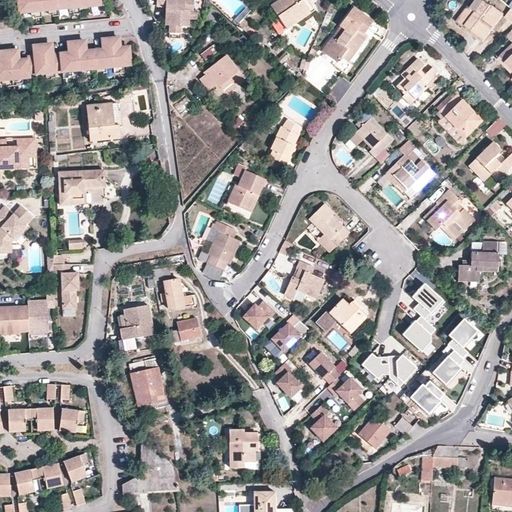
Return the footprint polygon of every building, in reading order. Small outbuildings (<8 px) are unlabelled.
[(101,7),(100,0),(18,0),(20,13),(30,13),(30,20),(41,19),(41,12),(50,11),(51,18),(62,18),(61,10),(69,9),(69,17),(91,15),(90,7),(101,7)] [(164,3),(164,8),(169,8),(167,24),(167,31),(179,32),(180,25),(188,25),(188,9),(184,9),(184,0),(155,0),(155,2),(164,3)] [(286,30),(296,24),(294,21),(308,11),(300,0),(280,0),(270,7),(286,30)] [(306,0),(300,0),(308,11),(294,21),(296,24),(315,12),(306,0)] [(504,15),(484,0),(476,11),(470,6),(469,5),(456,22),(466,30),(469,27),(478,34),(475,37),(483,42),(504,15)] [(483,0),(475,0),(470,6),(476,11),(484,0),(483,0)] [(365,34),(373,23),(353,8),(339,27),(344,31),(337,42),(332,39),(321,53),(337,64),(341,58),(348,63),(355,54),(352,52),(356,45),(359,48),(368,36),(365,34)] [(212,9),(205,20),(213,24),(219,13),(212,9)] [(240,26),(250,14),(245,10),(235,22),(240,26)] [(466,30),(475,37),(478,34),(469,27),(466,30)] [(129,63),(127,45),(118,46),(118,36),(102,38),(103,48),(86,49),(85,39),(69,41),(70,51),(53,52),(52,42),(34,43),(35,54),(25,55),(26,57),(17,57),(16,48),(0,48),(0,74),(1,75),(2,83),(19,82),(19,73),(36,71),(37,78),(54,77),(54,70),(62,69),(63,76),(71,75),(70,68),(78,68),(79,74),(88,74),(88,67),(95,66),(95,73),(105,72),(105,65),(112,65),(112,72),(121,71),(120,64),(129,63)] [(206,62),(220,53),(215,45),(201,55),(206,62)] [(511,45),(498,59),(504,65),(506,62),(511,67),(511,45)] [(214,88),(218,86),(219,89),(241,74),(227,56),(203,73),(205,75),(200,79),(209,92),(214,88)] [(425,87),(438,74),(432,68),(425,74),(420,70),(424,66),(417,59),(404,72),(407,76),(404,80),(396,87),(404,95),(408,92),(415,100),(424,91),(427,89),(425,87)] [(243,76),(241,74),(219,89),(221,92),(243,76)] [(340,77),(331,91),(341,98),(351,84),(340,77)] [(428,96),(424,91),(415,100),(408,92),(404,95),(417,108),(428,96)] [(465,138),(481,122),(457,95),(436,115),(440,120),(438,123),(458,143),(464,138),(465,138)] [(121,139),(117,104),(86,107),(90,142),(121,139)] [(236,132),(244,120),(235,116),(228,127),(236,132)] [(385,149),(393,141),(370,118),(365,123),(362,120),(356,126),(359,129),(349,139),(356,147),(362,141),(371,150),(369,152),(375,158),(385,149)] [(492,138),(506,125),(499,118),(485,131),(492,138)] [(298,135),(301,128),(287,121),(283,128),(281,127),(270,150),(273,151),(270,158),(285,165),(300,136),(298,135)] [(56,152),(54,122),(49,122),(48,122),(50,152),(56,152)] [(413,152),(419,146),(411,137),(399,147),(406,154),(407,157),(413,152)] [(38,169),(36,139),(5,141),(6,149),(29,147),(30,170),(38,169)] [(30,170),(29,147),(6,149),(5,141),(0,141),(0,171),(0,172),(29,170),(30,170)] [(245,141),(239,148),(250,156),(256,149),(245,141)] [(511,153),(505,161),(500,165),(493,159),(498,155),(501,151),(493,143),(468,167),(484,183),(491,176),(497,182),(511,166),(511,153)] [(406,154),(399,147),(391,155),(385,161),(391,168),(406,154)] [(385,149),(375,158),(381,165),(385,161),(391,155),(385,149)] [(406,154),(391,168),(403,180),(400,183),(407,190),(410,187),(417,194),(436,176),(413,152),(407,157),(406,154)] [(505,161),(498,155),(493,159),(500,165),(505,161)] [(259,196),(266,180),(245,171),(246,167),(239,164),(234,176),(241,179),(238,186),(236,185),(228,202),(247,211),(254,194),(259,196)] [(403,180),(391,168),(386,173),(398,185),(400,183),(403,180)] [(104,188),(104,172),(59,173),(60,205),(82,204),(82,189),(104,188)] [(467,207),(450,190),(443,197),(443,198),(448,202),(426,223),(436,232),(440,228),(443,225),(457,240),(475,221),(464,210),(467,207)] [(251,213),(259,196),(254,194),(247,211),(251,213)] [(422,218),(426,223),(448,202),(443,198),(422,218)] [(349,233),(343,227),(340,230),(330,218),(333,216),(334,214),(325,204),(310,218),(324,234),(320,238),(320,237),(317,240),(329,253),(349,233)] [(26,226),(34,218),(22,207),(14,216),(6,208),(0,214),(0,227),(2,229),(0,231),(0,255),(13,254),(12,245),(15,241),(17,242),(29,229),(26,226)] [(344,226),(333,216),(330,218),(340,230),(343,227),(344,226)] [(239,241),(228,236),(232,228),(215,220),(212,228),(213,229),(220,233),(215,243),(216,244),(211,252),(203,248),(199,258),(207,263),(202,272),(205,274),(209,277),(213,279),(219,279),(224,270),(227,263),(230,264),(239,241)] [(454,242),(457,240),(443,225),(440,228),(454,242)] [(220,233),(213,229),(208,240),(215,243),(220,233)] [(82,240),(69,241),(69,249),(82,248),(82,240)] [(499,256),(499,244),(482,243),(482,255),(471,255),(471,262),(470,267),(463,266),(459,266),(458,282),(468,283),(468,282),(479,282),(480,270),(498,271),(499,256)] [(472,243),(471,255),(482,255),(482,243),(472,243)] [(500,243),(499,244),(499,256),(507,256),(507,243),(500,243)] [(291,246),(285,244),(280,252),(286,256),(291,246)] [(364,253),(372,263),(382,254),(374,245),(364,253)] [(63,257),(53,257),(54,273),(54,274),(60,273),(61,310),(74,309),(75,309),(75,291),(78,291),(77,273),(67,274),(67,266),(63,267),(63,257)] [(316,298),(323,279),(311,274),(314,267),(299,261),(296,268),(299,269),(295,278),(292,276),(284,294),(293,299),(297,291),(304,293),(316,298)] [(170,279),(169,268),(152,270),(154,281),(170,279)] [(182,298),(179,280),(163,282),(165,293),(160,294),(161,302),(166,302),(167,310),(195,305),(193,295),(182,298)] [(444,302),(424,284),(411,297),(418,303),(413,309),(420,316),(415,321),(414,321),(402,335),(421,352),(430,342),(430,335),(435,329),(424,319),(429,313),(432,315),(444,302)] [(300,302),(304,293),(297,291),(293,299),(300,302)] [(48,332),(47,307),(55,307),(55,292),(45,293),(46,302),(27,303),(27,308),(28,331),(28,333),(48,332)] [(276,312),(263,300),(257,306),(255,304),(243,317),(257,329),(268,317),(270,319),(276,312)] [(330,313),(347,331),(357,321),(355,320),(362,313),(352,302),(349,305),(343,300),(330,313)] [(117,328),(121,354),(137,351),(135,338),(153,335),(148,306),(124,310),(125,315),(127,328),(121,329),(120,324),(117,328)] [(28,331),(27,308),(0,308),(0,333),(20,333),(19,331),(28,331)] [(74,309),(61,310),(62,318),(74,317),(74,309)] [(367,317),(362,313),(355,320),(357,321),(347,331),(350,334),(367,317)] [(287,321),(289,323),(293,327),(299,321),(293,315),(287,321)] [(201,336),(198,319),(176,323),(178,329),(171,331),(173,341),(201,336)] [(452,340),(447,345),(454,351),(464,360),(469,354),(463,349),(478,333),(463,319),(447,336),(452,340)] [(289,323),(272,338),(284,351),(300,336),(303,339),(312,331),(304,324),(299,321),(293,327),(289,323)] [(352,358),(359,349),(355,345),(348,353),(352,358)] [(465,362),(464,360),(454,351),(448,357),(432,374),(447,387),(463,370),(460,368),(465,362)] [(416,367),(401,355),(376,358),(371,354),(360,365),(377,380),(380,376),(386,376),(399,387),(416,367)] [(334,370),(320,355),(308,366),(322,381),(323,380),(329,387),(336,381),(339,378),(333,371),(334,370)] [(164,397),(155,359),(129,365),(138,406),(151,404),(150,399),(164,397)] [(302,388),(289,373),(292,371),(285,364),(275,373),(281,380),(276,384),(290,399),(302,388)] [(362,394),(350,380),(342,387),(336,381),(329,387),(326,390),(333,397),(335,394),(338,398),(353,414),(363,404),(357,398),(362,394)] [(443,395),(429,381),(424,387),(421,385),(409,398),(428,415),(440,402),(438,400),(443,395)] [(62,386),(61,386),(62,400),(69,400),(70,386),(62,386)] [(11,387),(3,388),(5,401),(12,400),(11,387)] [(337,429),(325,417),(329,414),(321,406),(311,416),(316,421),(318,423),(315,426),(311,429),(323,442),(337,429)] [(53,431),(52,409),(10,411),(9,432),(19,432),(25,425),(25,421),(36,421),(37,426),(42,431),(53,431)] [(82,423),(84,413),(63,410),(60,431),(69,432),(76,427),(76,422),(82,423)] [(376,447),(390,431),(373,418),(360,433),(376,447)] [(406,435),(413,427),(402,419),(396,426),(406,435)] [(256,451),(257,434),(243,433),(243,431),(230,431),(229,467),(243,468),(243,462),(253,462),(253,451),(256,451)] [(173,463),(140,443),(140,475),(121,485),(122,493),(122,494),(150,493),(177,491),(178,491),(178,481),(178,471),(178,470),(173,463)] [(256,468),(256,451),(253,451),(253,462),(243,462),(243,468),(256,468)] [(89,465),(84,454),(64,462),(72,483),(82,478),(85,472),(83,467),(89,465)] [(433,467),(433,458),(422,457),(421,481),(432,481),(433,467)] [(458,458),(433,457),(433,458),(433,467),(457,468),(458,458)] [(54,488),(63,486),(57,464),(15,473),(19,495),(27,494),(34,484),(33,481),(45,479),(46,483),(54,488)] [(408,465),(397,471),(400,477),(411,471),(408,465)] [(0,495),(1,497),(10,496),(9,474),(0,474),(0,495)] [(511,479),(494,478),(493,497),(511,498),(511,479)] [(77,505),(84,503),(80,490),(73,492),(77,505)] [(276,511),(276,509),(276,491),(254,492),(254,505),(253,511),(276,511)] [(64,509),(71,507),(66,494),(60,496),(64,509)] [(492,505),(511,506),(511,498),(493,497),(492,505)]
